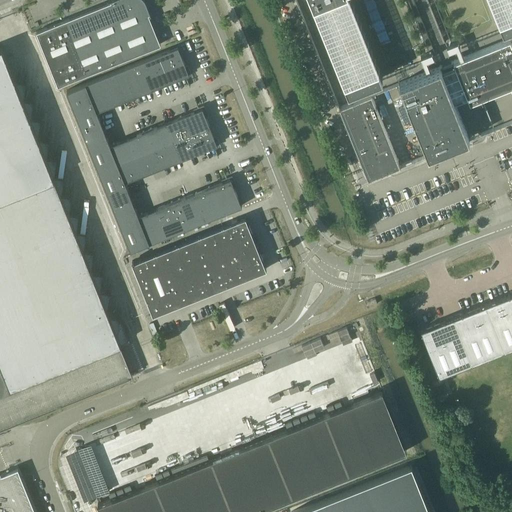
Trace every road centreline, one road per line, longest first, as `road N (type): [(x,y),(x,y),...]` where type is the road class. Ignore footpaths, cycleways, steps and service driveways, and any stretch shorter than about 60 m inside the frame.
road 1 (unclassified): [(58,511),(39,453),(59,420),(285,330),(329,271)]
road 2 (unclassified): [(204,0),(304,247),(329,271)]
road 3 (unclassified): [(329,271),(369,279),(511,225)]
